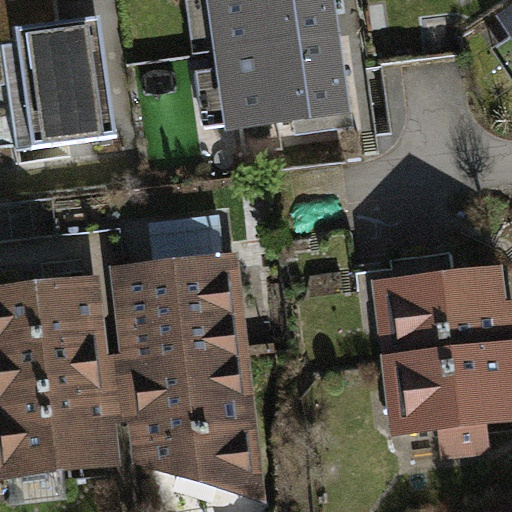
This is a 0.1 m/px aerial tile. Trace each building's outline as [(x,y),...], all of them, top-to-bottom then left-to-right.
[(186,0),(209,124),(231,120),(209,0),(186,0)] [(341,0),(221,0),(230,58),(347,42),(341,0)] [(120,32),(15,44),(27,156),(133,144),(120,32)] [(347,42),(230,58),(240,131),(358,115),(347,42)] [(162,278),(124,281),(132,366),(121,367),(124,393),(257,382),(247,267),(235,268),(231,226),(158,232),(162,278)] [(511,276),(386,288),(393,363),(511,352),(511,276)] [(0,359),(115,349),(109,289),(0,298),(0,359)] [(124,393),(121,367),(116,367),(115,349),(0,359),(0,413),(125,403),(124,393)] [(511,352),(393,363),(400,445),(446,441),(449,473),(499,468),(495,431),(511,429),(511,352)] [(268,511),(257,382),(124,393),(125,403),(127,432),(136,431),(140,476),(259,511),(268,511)] [(127,432),(125,403),(0,413),(0,491),(131,480),(127,432)]
